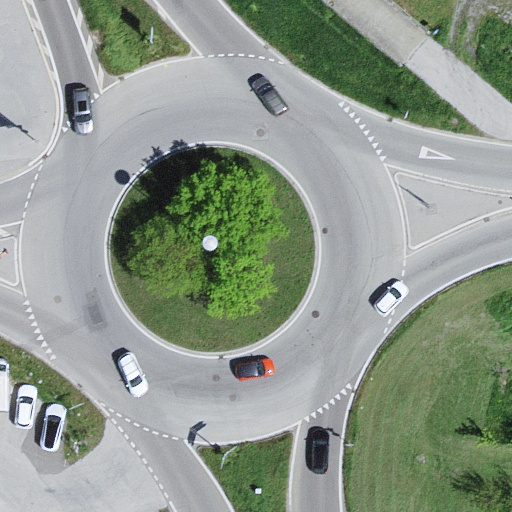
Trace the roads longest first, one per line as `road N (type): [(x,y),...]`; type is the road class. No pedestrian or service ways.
road 1 (secondary): [(134,387),(180,405),(247,405),(293,387),(332,356)]
road 2 (secondary): [(277,106),(225,93),(172,99),(124,121),(86,158)]
road 3 (secondary): [(359,313),(371,267),(366,209),(344,161),(307,123)]
road 4 (tertiary): [(511,177),(307,123)]
road 5 (tertiary): [(359,313),(403,278),(511,229)]
road 6 (secondary): [(51,0),(74,63),(86,158)]
road 7 (secondary): [(320,511),(332,356)]
road 8 (secondary): [(71,183),(56,258),(79,332)]
road 9 (secondary): [(134,387),(202,511)]
road 10 (secondary): [(277,106),(186,0)]
